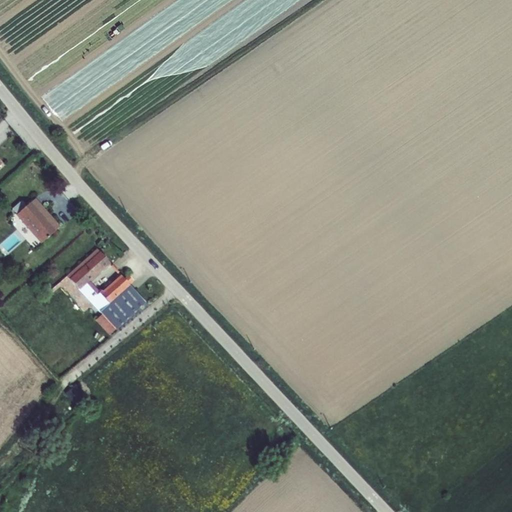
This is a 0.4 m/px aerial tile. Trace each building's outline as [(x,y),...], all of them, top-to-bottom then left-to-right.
[(42,245),(58,230),(46,217),(49,214),(36,199),(27,207),(18,215),(16,216),(42,245)] [(12,209),(18,215),(27,207),(22,201),(12,209)] [(61,227),(49,214),(46,217),(58,230),(61,227)] [(69,280),(100,253),(97,249),(66,276),(69,280)] [(110,264),(100,253),(69,280),(102,315),(116,330),(146,303),(120,276),(102,292),(101,291),(99,293),(98,292),(90,282),(110,264)] [(102,315),(95,321),(109,336),(116,330),(102,315)] [(89,398),(77,385),(65,395),(77,408),(89,398)]
